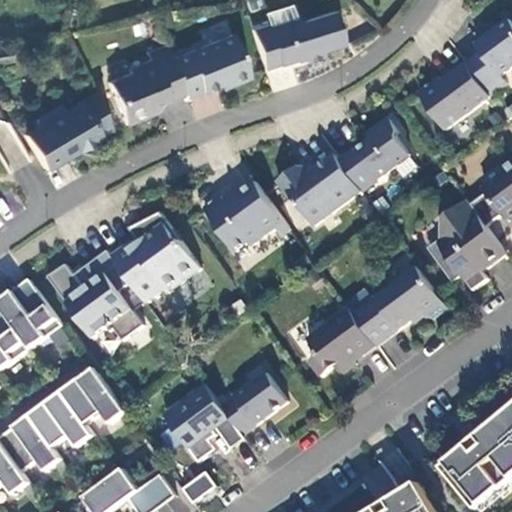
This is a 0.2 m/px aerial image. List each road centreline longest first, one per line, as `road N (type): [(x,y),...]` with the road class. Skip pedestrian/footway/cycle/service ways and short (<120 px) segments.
road 1 (residential): [(0,246),(106,178),(356,69),(390,44),(423,0)]
road 2 (residential): [(511,315),(237,511)]
road 3 (unknown): [(43,511),(158,430)]
